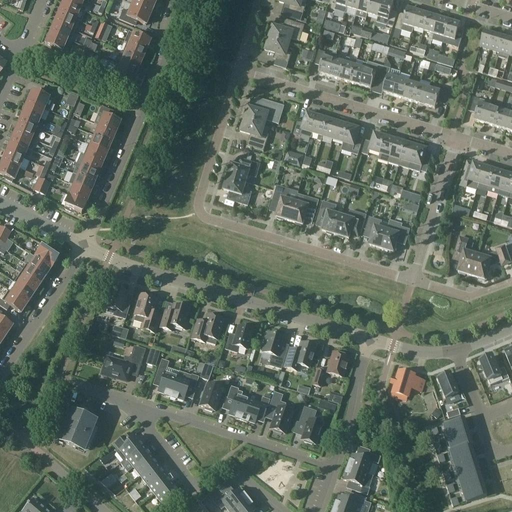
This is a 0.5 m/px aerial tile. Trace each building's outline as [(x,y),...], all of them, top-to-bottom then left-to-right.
[(84,1),(80,0),(64,0),(62,4),(79,11),(84,1)] [(133,0),(132,6),(151,14),(156,1),(153,0),(133,0)] [(302,0),(278,0),(279,0),(279,2),(279,3),(289,6),(287,12),(302,17),(306,6),(301,5),(302,0)] [(331,0),(328,9),(344,14),(346,9),(347,9),(349,0),(331,0)] [(349,0),(347,9),(357,12),(360,0),(349,0)] [(360,0),(357,12),(356,18),(366,21),(367,15),(367,16),(371,0),(360,0)] [(376,0),(371,0),(367,16),(378,19),(383,2),(376,0)] [(393,5),(383,2),(378,19),(388,22),(387,27),(393,29),(396,16),(391,14),(393,5)] [(79,11),(62,4),(58,14),(75,21),(79,11)] [(151,14),(132,6),(128,13),(123,11),(118,21),(132,27),(135,22),(146,26),(151,14)] [(413,29),(418,13),(408,9),(405,18),(399,17),(395,30),(411,35),(413,29)] [(418,13),(413,29),(424,32),(429,16),(418,13)] [(58,14),(54,24),(71,31),(75,33),(79,23),(75,21),(58,14)] [(439,19),(429,16),(424,32),(434,36),(439,19)] [(439,19),(434,36),(432,41),(443,44),(449,22),(439,19)] [(288,22),(285,31),(272,27),(271,29),(270,30),(269,31),(269,33),(270,34),(271,35),(269,40),(289,46),(290,40),(299,43),(304,27),(288,22)] [(449,22),(443,44),(457,48),(459,42),(455,41),(458,31),(460,25),(449,22)] [(54,24),(50,34),(67,41),(71,42),(75,33),(71,31),(54,24)] [(101,24),(98,32),(104,35),(107,27),(101,24)] [(104,35),(98,32),(95,40),(101,42),(104,35)] [(489,51),(494,35),(484,32),(479,48),(489,51)] [(145,53),(150,42),(128,33),(124,43),(126,44),(145,53)] [(67,41),(50,34),(45,45),(55,49),(53,54),(65,60),(72,45),(70,44),(71,42),(67,41)] [(504,38),(494,35),(489,51),(492,52),(499,54),(504,38)] [(383,37),(381,36),(379,43),(387,46),(390,38),(383,36),(383,37)] [(499,54),(498,58),(508,61),(509,57),(511,46),(511,40),(504,38),(499,54)] [(289,46),(269,40),(268,44),(267,44),(266,45),(265,46),(264,48),(264,49),(265,51),(278,55),(276,61),(288,65),(291,54),(287,52),(289,46)] [(92,44),(86,41),(83,47),(89,50),(90,47),(92,44)] [(145,53),(126,44),(122,54),(141,62),(145,53)] [(303,51),(300,59),(312,62),(314,54),(303,51)] [(319,52),(315,66),(318,67),(321,68),(319,74),(329,78),(336,55),(332,54),(330,60),(324,58),(325,54),(319,52)] [(141,62),(122,54),(120,53),(116,63),(118,64),(137,72),(141,62)] [(339,56),(336,55),(329,78),(340,81),(345,64),(344,64),(338,62),(339,56)] [(344,64),(345,64),(340,81),(350,84),(355,67),(348,65),(349,59),(346,58),(344,64)] [(357,62),(355,67),(350,84),(360,87),(367,65),(357,62)] [(367,65),(360,87),(371,90),(373,84),(379,85),(384,68),(367,63),(367,65)] [(137,72),(118,64),(113,76),(109,74),(106,79),(120,85),(122,80),(132,84),(137,72)] [(400,73),(384,68),(379,85),(385,87),(383,94),(393,97),(398,80),(400,73)] [(409,83),(398,80),(393,97),(404,100),(409,83)] [(409,83),(404,100),(414,103),(419,86),(409,83)] [(419,86),(414,103),(424,106),(429,89),(419,86)] [(429,89),(424,106),(435,109),(437,103),(443,105),(447,90),(441,88),(440,92),(429,89)] [(32,92),(27,103),(44,111),(47,104),(52,106),(54,101),(56,96),(44,91),(42,96),(32,92)] [(490,104),(474,99),(470,112),(476,114),(474,121),(484,124),(489,107),(490,104)] [(278,125),(283,108),(258,100),(254,111),(247,109),(246,110),(245,111),(245,112),(245,114),(245,116),(246,116),(245,121),(264,127),(266,121),(278,125)] [(27,103),(23,113),(40,121),(44,111),(27,103)] [(500,111),(489,107),(484,124),(494,127),(500,111)] [(507,113),(500,111),(494,127),(505,131),(511,108),(509,107),(507,113)] [(101,108),(98,114),(95,113),(91,124),(98,128),(115,135),(120,123),(110,119),(113,113),(101,108)] [(23,113),(19,123),(36,130),(40,121),(23,113)] [(298,121),(293,136),(300,138),(301,136),(311,139),(312,134),(318,116),(312,114),(311,116),(307,114),(304,123),(298,121)] [(318,116),(312,134),(319,136),(317,141),(321,143),(323,138),(328,121),(323,119),(324,117),(318,116)] [(332,122),(328,121),(323,138),(333,141),(339,122),(333,120),(332,122)] [(264,127),(245,121),(243,126),(242,125),(241,126),(240,128),(239,129),(239,131),(240,132),(250,135),(246,148),(263,153),(268,136),(262,134),(264,127)] [(339,122),(333,141),(343,144),(348,127),(344,126),(344,124),(339,122)] [(19,123),(14,133),(31,140),(36,142),(36,143),(41,132),(36,130),(19,123)] [(174,134),(178,136),(183,126),(179,123),(174,134)] [(343,144),(341,152),(358,157),(363,141),(356,139),(360,128),(353,126),(353,128),(348,127),(343,144)] [(115,135),(98,128),(94,138),(111,145),(115,135)] [(14,133),(10,143),(27,150),(32,152),(36,142),(31,140),(14,133)] [(380,155),(385,138),(380,137),(381,135),(375,133),(372,143),(366,141),(362,154),(368,156),(369,152),(380,155)] [(385,138),(380,155),(378,161),(388,164),(396,139),(390,137),(389,139),(385,138)] [(88,146),(87,146),(107,155),(111,145),(94,138),(90,147),(88,146)] [(402,141),(396,139),(388,164),(399,167),(406,144),(401,143),(402,141)] [(10,143),(6,153),(23,160),(27,150),(10,143)] [(406,144),(399,167),(409,170),(416,145),(411,144),(410,146),(406,144)] [(416,145),(409,170),(419,174),(420,172),(426,174),(433,152),(422,149),(422,147),(416,145)] [(87,146),(83,156),(102,165),(107,155),(87,146)] [(276,151),(272,158),(279,162),(280,162),(284,155),(276,151)] [(287,152),(283,164),(300,169),(304,157),(287,152)] [(6,153),(2,163),(19,170),(23,160),(6,153)] [(80,155),(76,165),(81,167),(98,174),(102,165),(83,156),(80,155)] [(228,174),(227,178),(246,184),(247,179),(250,177),(256,179),(260,166),(250,163),(246,162),(237,159),(235,166),(231,165),(229,167),(228,172),(228,174)] [(274,162),(272,171),(278,173),(281,164),(274,162)] [(19,170),(2,163),(0,167),(0,175),(7,179),(6,181),(12,184),(13,181),(14,182),(19,170)] [(74,164),(73,168),(75,169),(73,175),(77,177),(94,184),(98,174),(81,167),(76,165),(74,164)] [(470,173),(464,171),(460,186),(477,192),(478,189),(484,166),(478,164),(478,166),(473,165),(470,173)] [(490,168),(484,166),(478,189),(488,192),(494,171),(489,170),(490,168)] [(39,167),(35,177),(39,178),(41,175),(43,169),(39,167)] [(499,172),(494,171),(488,192),(498,195),(499,191),(505,172),(499,170),(499,172)] [(511,174),(505,172),(499,191),(510,194),(511,186),(511,176),(510,176),(511,174)] [(77,177),(73,175),(68,185),(73,187),(90,194),(94,184),(77,177)] [(227,178),(226,182),(224,184),(222,189),(223,191),(236,195),(234,203),(247,207),(251,194),(246,192),(244,189),(246,184),(227,178)] [(39,194),(44,183),(38,181),(33,192),(39,194)] [(321,190),(321,182),(312,183),(312,191),(321,190)] [(44,183),(39,194),(44,197),(49,185),(44,183)] [(72,188),(68,198),(85,205),(89,195),(90,194),(73,187),(72,188)] [(277,187),(273,200),(280,203),(276,218),(277,220),(282,222),(284,221),(289,222),(294,208),(296,202),(297,196),(298,194),(277,187)] [(351,187),(348,194),(357,197),(359,189),(351,187)] [(414,195),(411,203),(419,206),(421,198),(414,195)] [(296,202),(294,208),(289,222),(294,224),(295,226),(301,227),(303,226),(307,212),(315,215),(319,202),(297,196),(296,202)] [(85,205),(68,198),(64,208),(65,209),(64,211),(70,214),(71,211),(81,215),(85,205)] [(335,236),(341,217),(335,216),(334,213),(336,207),(323,203),(319,216),(326,218),(322,232),(326,233),(327,235),(331,236),(333,235),(335,236)] [(347,219),(341,217),(335,236),(338,237),(339,238),(343,240),(344,239),(348,240),(351,232),(353,231),(361,233),(366,216),(350,211),(347,219)] [(511,219),(503,217),(502,222),(500,226),(511,229),(511,224),(511,219)] [(381,250),(387,231),(380,229),(382,222),(369,218),(365,231),(372,233),(369,246),(381,250)] [(387,231),(381,250),(393,254),(397,241),(406,243),(410,231),(396,227),(394,233),(387,231)] [(10,234),(5,231),(0,240),(0,242),(4,245),(10,234)] [(459,238),(454,255),(462,257),(458,273),(459,273),(459,275),(464,276),(466,275),(471,277),(477,256),(470,254),(472,245),(467,244),(468,241),(459,238)] [(41,249),(34,260),(50,270),(57,260),(49,255),(52,250),(43,246),(41,249)] [(477,256),(471,277),(478,279),(479,281),(484,282),(486,281),(487,276),(486,274),(488,268),(494,266),(493,265),(500,263),(502,267),(510,263),(504,247),(495,250),(497,253),(483,258),(477,256)] [(50,270),(34,260),(29,268),(45,279),(50,270)] [(26,266),(20,275),(39,287),(45,279),(29,268),(26,266)] [(39,287),(20,275),(14,284),(17,286),(33,296),(39,287)] [(17,286),(11,294),(27,305),(33,296),(17,286)] [(123,306),(126,296),(127,294),(124,293),(124,291),(117,289),(116,291),(113,290),(108,309),(115,311),(113,317),(125,321),(129,308),(123,306)] [(0,301),(0,308),(7,313),(10,308),(21,315),(27,305),(11,294),(8,292),(2,302),(0,301)] [(154,335),(160,316),(152,314),(155,301),(141,296),(134,317),(136,318),(135,322),(143,325),(141,331),(154,335)] [(162,314),(158,328),(171,332),(173,327),(186,331),(188,322),(185,322),(189,311),(173,306),(170,316),(162,314)] [(0,334),(5,338),(12,328),(1,321),(4,316),(0,312),(0,334)] [(196,326),(191,342),(194,343),(195,341),(204,344),(205,344),(215,347),(216,342),(223,321),(208,316),(205,324),(204,328),(196,326)] [(234,340),(229,338),(225,351),(237,354),(238,348),(246,351),(252,332),(249,331),(249,329),(242,327),(241,328),(238,328),(234,340)] [(121,330),(113,328),(110,338),(118,340),(121,330)] [(42,334),(39,342),(45,344),(48,337),(42,334)] [(277,355),(280,345),(282,339),(268,335),(262,354),(271,356),(268,367),(281,371),(285,357),(277,355)] [(288,354),(284,369),(296,373),(298,366),(309,369),(315,349),(311,348),(311,346),(305,344),(304,345),(300,344),(297,357),(288,354)] [(115,364),(106,361),(102,376),(126,383),(132,364),(140,367),(145,351),(134,348),(130,360),(125,358),(123,364),(115,361),(115,364)] [(146,365),(155,368),(159,354),(150,351),(146,365)] [(327,374),(342,379),(348,359),(333,354),(327,374)] [(487,359),(480,362),(482,367),(488,383),(490,387),(500,383),(502,382),(502,383),(503,383),(509,380),(504,369),(498,371),(492,357),(487,359)] [(219,361),(217,368),(223,370),(225,363),(219,361)] [(177,378),(165,374),(168,364),(162,362),(156,377),(162,379),(158,393),(164,395),(164,397),(170,399),(177,378)] [(199,364),(196,373),(201,375),(202,373),(204,366),(200,364),(199,364)] [(201,375),(200,380),(208,383),(213,368),(205,365),(204,366),(202,373),(201,375)] [(317,370),(312,387),(320,389),(325,373),(317,370)] [(178,373),(177,378),(170,399),(176,401),(177,400),(183,402),(188,388),(194,390),(198,379),(191,377),(191,378),(178,373)] [(397,373),(390,395),(391,395),(407,400),(410,390),(413,380),(413,379),(414,378),(397,373)] [(436,381),(445,401),(457,396),(449,376),(436,381)] [(198,408),(204,410),(204,411),(212,414),(212,413),(214,413),(222,390),(206,384),(198,408)] [(309,390),(299,387),(297,394),(307,397),(309,390)] [(238,391),(231,389),(227,400),(233,402),(229,416),(235,418),(235,419),(241,422),(248,401),(248,400),(241,398),(242,394),(237,392),(238,391)] [(285,436),(293,412),(284,409),(285,405),(280,404),(282,397),(274,394),(269,407),(277,410),(270,430),(273,432),(273,433),(281,435),(281,434),(285,436)] [(308,402),(315,405),(318,398),(311,395),(308,402)] [(248,401),(241,422),(247,424),(248,423),(254,425),(256,419),(262,421),(269,402),(264,400),(262,400),(261,405),(248,401)] [(320,402),(318,409),(328,413),(334,415),(336,407),(331,405),(320,402)] [(315,446),(322,425),(313,422),(316,413),(304,409),(299,424),(306,427),(301,441),(304,442),(304,443),(311,446),(312,445),(315,446)] [(59,438),(56,443),(84,454),(86,449),(89,450),(96,432),(93,431),(96,424),(84,420),(87,412),(83,411),(80,418),(69,413),(66,420),(64,419),(57,437),(59,438)] [(446,415),(448,421),(460,417),(458,411),(446,415)] [(464,421),(443,427),(443,428),(447,440),(468,434),(464,421)] [(468,434),(447,440),(451,452),(449,453),(450,453),(471,447),(468,434)] [(127,460),(142,448),(135,438),(130,443),(125,437),(114,446),(118,452),(120,451),(127,460)] [(472,447),(471,447),(450,453),(454,466),(474,460),(470,448),(472,447)] [(142,448),(127,460),(134,469),(149,457),(142,448)] [(347,468),(346,469),(367,476),(371,464),(378,466),(380,459),(368,455),(366,461),(355,457),(352,456),(350,462),(349,462),(347,468)] [(110,461),(105,456),(99,461),(103,466),(110,461)] [(149,457),(134,469),(141,478),(156,466),(149,457)] [(474,460),(454,466),(458,479),(478,472),(474,460)] [(163,475),(156,466),(141,478),(148,487),(163,475)] [(346,475),(343,481),(348,483),(357,486),(355,492),(355,493),(367,497),(369,490),(368,490),(373,478),(372,477),(367,476),(346,469),(344,475),(346,475)] [(482,485),(478,472),(458,479),(462,491),(482,485)] [(163,475),(148,487),(155,496),(170,484),(163,475)] [(124,477),(118,482),(121,485),(126,481),(124,477)] [(104,483),(98,487),(104,492),(108,489),(104,483)] [(178,493),(170,484),(155,496),(161,505),(160,506),(165,511),(176,503),(172,497),(178,493)] [(482,485),(462,491),(466,504),(486,498),(482,485)] [(138,495),(135,491),(129,495),(132,499),(138,495)] [(221,495),(212,502),(217,509),(218,508),(221,511),(225,508),(228,511),(232,511),(247,501),(243,495),(242,496),(238,491),(234,494),(226,500),(222,495),(221,495)] [(141,499),(138,495),(132,499),(135,503),(141,499)] [(335,504),(333,510),(338,511),(361,511),(365,500),(354,496),(352,503),(338,498),(336,504),(335,504)] [(47,511),(33,499),(22,511),(47,511)] [(254,511),(250,507),(251,506),(247,501),(232,511),(254,511)]
